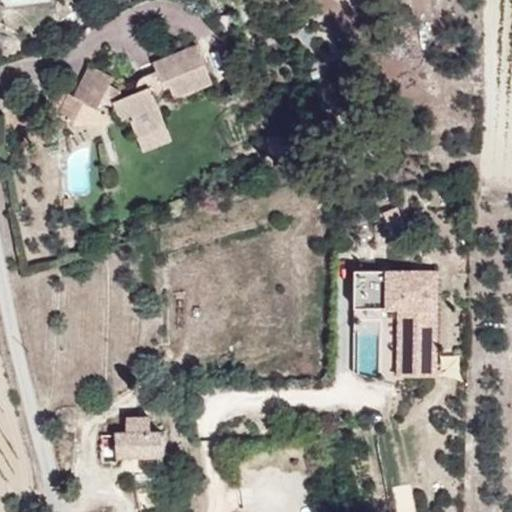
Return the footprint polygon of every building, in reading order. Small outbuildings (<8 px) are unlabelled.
[(201,40),(155,59),(168,108),(216,93),(201,40)] [(204,52),(219,88),(234,81),(219,45),(204,52)] [(117,80),(88,63),(59,110),(92,128),(117,80)] [(148,89),(109,110),(131,159),(174,141),(148,89)] [(441,374),(440,265),(354,266),(355,374),(393,374),(393,375),(441,374)] [(116,434),(117,458),(163,454),(162,430),(116,434)] [(102,432),(104,455),(116,455),(114,431),(102,432)]
